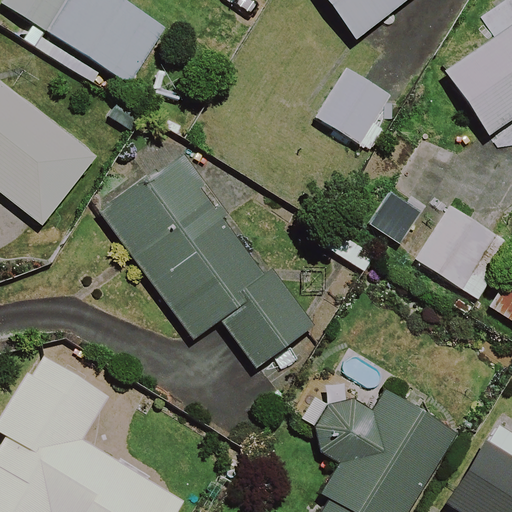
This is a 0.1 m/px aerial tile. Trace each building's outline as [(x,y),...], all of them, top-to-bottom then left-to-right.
[(1,0),(0,2),(0,13),(42,39),(65,0),(1,0)] [(65,0),(42,39),(30,58),(53,72),(65,53),(123,88),(157,31),(106,0),(65,0)] [(405,0),(312,0),(347,45),(405,0)] [(511,118),(511,25),(436,77),(479,141),(511,118)] [(381,101),(338,74),(308,123),(352,150),(381,101)] [(87,164),(0,94),(0,203),(34,231),(87,164)] [(235,253),(167,160),(91,216),(186,345),(212,326),(247,372),(296,336),(235,253)] [(416,213),(383,194),(362,231),(395,250),(416,213)] [(506,251),(441,211),(407,266),(472,306),(506,251)] [(371,259),(330,236),(319,257),(338,268),(304,329),(325,341),(371,259)] [(100,402),(33,360),(0,412),(0,441),(6,446),(0,456),(0,511),(171,511),(175,507),(74,444),(100,402)] [(311,511),(403,511),(449,436),(380,395),(366,420),(334,402),(303,454),(335,472),(311,511)] [(511,511),(511,428),(494,417),(438,508),(445,511),(511,511)]
